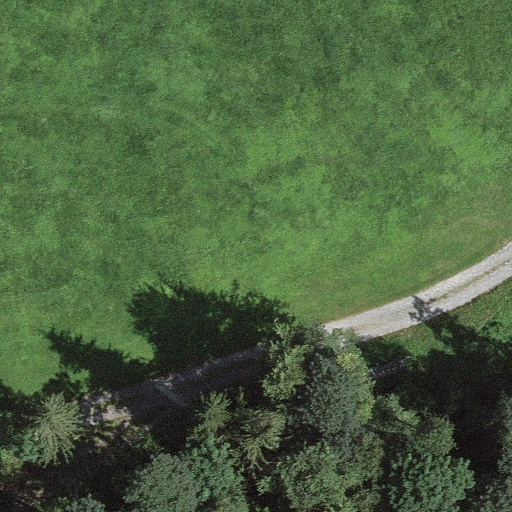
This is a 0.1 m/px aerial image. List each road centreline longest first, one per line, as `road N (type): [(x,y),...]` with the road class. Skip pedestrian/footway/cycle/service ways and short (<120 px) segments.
road 1 (track): [(148,399),(477,290),(511,266)]
road 2 (track): [(148,399),(10,511)]
